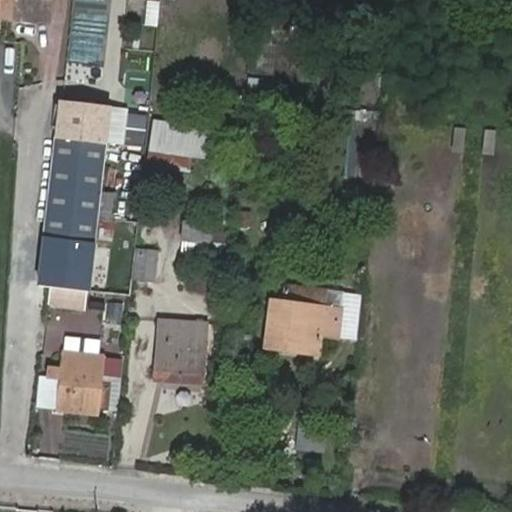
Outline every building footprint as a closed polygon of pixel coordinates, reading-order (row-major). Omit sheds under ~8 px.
[(1,0),(0,10),(0,16),(46,24),(49,0),(1,0)] [(163,0),(163,15),(232,16),(231,0),(163,0)] [(47,26),(61,35),(73,17),(58,8),(47,26)] [(108,107),(60,103),(40,288),(84,293),(108,107)] [(214,135),(154,126),(151,152),(210,161),(214,135)] [(259,146),(244,144),(240,174),(255,176),(259,146)] [(148,152),(146,161),(188,171),(190,161),(148,152)] [(102,192),(99,217),(111,218),(114,194),(102,192)] [(442,236),(467,239),(469,212),(445,210),(442,236)] [(179,241),(178,256),(227,262),(228,247),(179,241)] [(155,284),(158,254),(141,252),(137,283),(155,284)] [(213,274),(193,272),(191,291),(211,294),(213,274)] [(284,345),(319,348),(321,338),(336,339),(339,311),(324,310),(325,293),(282,289),(280,306),(269,305),(265,351),(283,353),(284,345)] [(188,371),(192,325),(159,322),(155,367),(153,379),(177,382),(178,370),(188,371)] [(207,327),(192,325),(188,371),(178,370),(177,382),(200,385),(207,327)] [(318,356),(319,348),(284,345),(283,353),(318,356)] [(56,377),(54,409),(97,413),(97,409),(105,410),(107,389),(99,388),(100,373),(102,357),(59,352),(57,368),(44,366),(43,375),(56,377)] [(320,444),(321,429),(299,428),(299,443),(320,444)]
